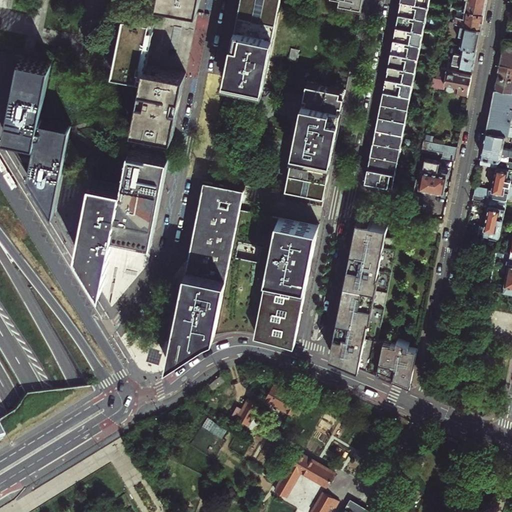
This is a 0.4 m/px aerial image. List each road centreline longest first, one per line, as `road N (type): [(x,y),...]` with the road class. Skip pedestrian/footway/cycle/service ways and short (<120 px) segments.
road 1 (residential): [(498,0),(416,405)]
road 2 (residential): [(319,366),(390,0)]
road 3 (residential): [(374,0),(302,359)]
road 4 (residential): [(217,0),(166,260),(97,333)]
road 5 (trunk): [(154,511),(0,253)]
road 6 (trunk): [(111,511),(0,331)]
road 7 (trunk): [(112,395),(0,236)]
road 8 (tertiary): [(97,333),(0,176)]
road 9 (tertiary): [(302,359),(233,346),(162,389),(134,395)]
road 10 (trunk): [(0,380),(80,511)]
road 11 (primary): [(112,395),(0,464)]
